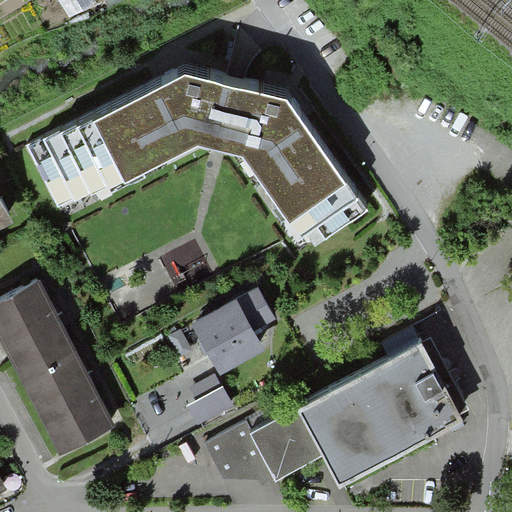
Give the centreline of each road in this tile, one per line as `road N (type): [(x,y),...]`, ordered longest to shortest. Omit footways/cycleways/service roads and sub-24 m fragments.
road 1 (unknown): [(34,487),(101,466),(166,430),(181,392),(203,369)]
road 2 (residential): [(0,421),(34,487),(76,511)]
